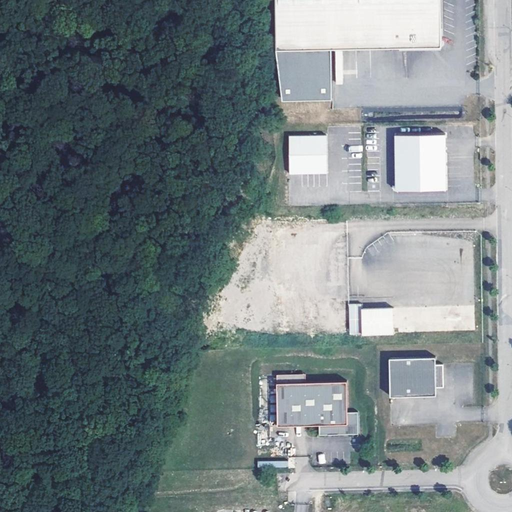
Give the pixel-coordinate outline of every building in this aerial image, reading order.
[(441,0),(276,0),(277,48),(327,48),(442,46),(441,0)] [(327,48),(277,48),(278,98),(328,98),(327,48)] [(446,134),(396,134),(396,189),(446,189),(446,134)] [(327,135),(290,136),(290,173),(327,173),(327,135)] [(362,303),(349,303),(350,333),(394,332),(394,307),(362,308),(362,303)] [(436,356),(390,358),(391,396),(436,395),(436,386),(444,386),(443,364),(436,364),(436,356)] [(306,374),(276,375),(277,383),(306,382),(306,374)] [(306,382),(277,383),(278,425),(319,424),(319,435),(359,434),(358,412),(348,412),(347,381),(306,382)] [(288,470),(287,460),(257,461),(257,471),(288,470)]
